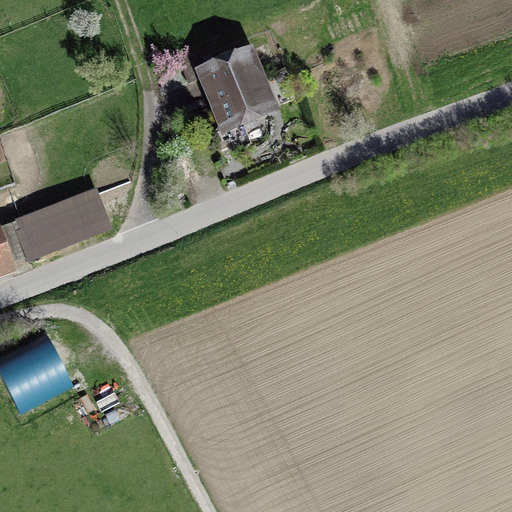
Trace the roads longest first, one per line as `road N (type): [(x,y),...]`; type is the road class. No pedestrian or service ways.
road 1 (unclassified): [(511,94),(0,299)]
road 2 (track): [(0,319),(54,310),(100,325),(209,511)]
